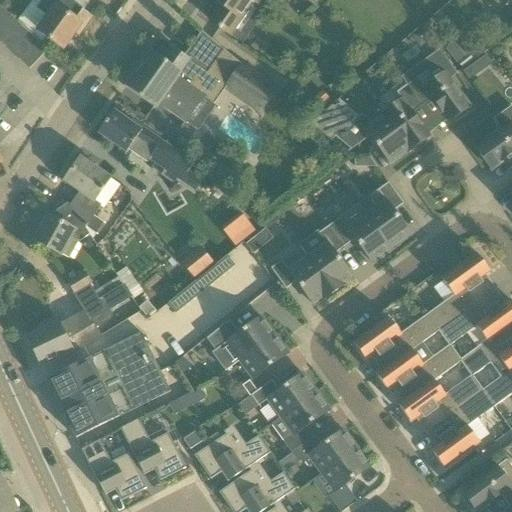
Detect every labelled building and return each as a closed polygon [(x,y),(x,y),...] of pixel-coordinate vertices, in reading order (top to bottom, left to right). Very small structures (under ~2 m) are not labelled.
[(18,22),(28,32),(42,46),(48,38),(63,48),(81,24),(69,16),(76,5),(68,0),(43,0),(38,9),(31,4),(18,22)] [(210,22),(232,37),(244,21),(251,26),(268,0),(212,0),(221,6),(210,22)] [(0,7),(0,25),(10,15),(0,7)] [(19,24),(10,15),(0,25),(0,41),(2,43),(19,24)] [(19,24),(2,43),(11,52),(28,33),(19,24)] [(28,33),(11,52),(20,60),(38,42),(28,33)] [(151,52),(126,88),(155,109),(153,112),(175,128),(202,91),(213,99),(223,86),(248,103),(264,81),(243,66),(203,33),(185,57),(173,48),(164,61),(151,52)] [(468,54),(457,40),(446,49),(457,63),(468,54)] [(38,42),(20,60),(30,69),(47,51),(38,42)] [(467,78),(492,62),(486,53),(462,69),(467,78)] [(407,85),(422,106),(432,99),(449,123),(453,119),(455,122),(467,114),(465,111),(469,108),(444,73),(433,81),(426,72),(407,85)] [(383,116),(408,150),(409,152),(429,137),(412,113),(422,106),(407,85),(397,93),(402,100),(382,114),(383,116)] [(408,150),(383,116),(370,125),(362,118),(359,119),(338,101),(310,124),(331,142),(343,128),(348,132),(356,122),(364,129),(390,164),(408,150)] [(147,163),(150,159),(165,170),(162,174),(179,186),(194,164),(131,121),(130,123),(114,112),(106,123),(102,123),(98,128),(100,131),(98,133),(126,153),(128,150),(147,163)] [(487,142),(476,150),(491,170),(511,154),(511,123),(499,133),(497,131),(485,139),(487,142)] [(355,167),(376,167),(370,158),(355,158),(355,167)] [(85,228),(100,207),(103,209),(120,187),(80,159),(64,182),(79,192),(70,206),(85,228)] [(403,204),(388,183),(369,197),(376,207),(366,214),(391,249),(410,235),(393,211),(403,204)] [(68,203),(56,211),(58,214),(52,218),(48,216),(34,240),(60,255),(70,238),(78,242),(89,235),(68,203)] [(391,249),(366,214),(359,205),(330,226),(344,247),(354,239),(371,263),(391,249)] [(344,247),(330,226),(319,234),(326,243),(307,257),(334,293),(344,286),(342,284),(352,277),(335,254),(344,247)] [(200,247),(181,263),(196,281),(215,266),(200,247)] [(438,331),(493,291),(482,275),(489,271),(477,255),(443,280),(454,296),(427,315),(438,331)] [(175,313),(181,309),(234,265),(227,256),(215,266),(196,281),(168,304),(175,313)] [(334,293),(307,257),(288,271),(281,261),(271,269),(286,289),(296,282),(313,306),(322,299),(324,300),(334,293)] [(60,323),(58,319),(41,328),(42,331),(27,339),(40,366),(58,357),(72,350),(73,353),(101,336),(91,320),(105,312),(98,301),(93,292),(88,285),(91,283),(85,273),(67,284),(84,311),(60,323)] [(98,301),(124,286),(118,277),(93,292),(98,301)] [(504,306),(494,292),(493,291),(438,331),(448,346),(449,345),(450,347),(451,346),(477,327),(487,342),(511,323),(511,302),(511,301),(504,306)] [(412,350),(438,331),(427,315),(400,335),(389,319),(354,344),(366,360),(372,355),(383,370),(383,371),(412,350)] [(240,361),(274,336),(261,317),(226,343),(240,361)] [(511,370),(511,323),(487,342),(461,361),(460,361),(460,362),(470,376),(471,375),(472,377),(473,377),(499,358),(509,372),(511,370)] [(69,414),(65,416),(76,439),(171,391),(141,333),(47,380),(58,403),(62,401),(69,414)] [(274,336),(240,361),(253,379),(288,354),(274,336)] [(383,371),(383,370),(376,375),(388,391),(394,386),(405,401),(434,381),(460,362),(460,361),(461,361),(451,346),(450,347),(449,345),(448,346),(422,365),(412,350),(383,371)] [(483,391),(483,392),(494,407),(511,394),(511,370),(509,372),(483,391)] [(268,400),(281,418),(316,392),(302,374),(279,391),(271,381),(251,396),(258,407),(268,400)] [(405,401),(399,405),(410,421),(416,416),(427,432),(483,392),(483,391),(473,377),(472,377),(471,375),(470,376),(444,395),(434,381),(405,401)] [(250,397),(257,391),(249,381),(242,386),(250,397)] [(329,411),(316,392),(281,418),(294,436),(329,411)] [(483,392),(427,432),(439,447),(432,452),(444,467),(478,442),(467,427),(494,407),(483,392)] [(160,482),(185,468),(167,434),(150,443),(148,438),(139,421),(121,430),(144,475),(154,470),(160,482)] [(308,456),(322,474),(356,449),(343,430),(308,456)] [(195,433),(183,441),(190,451),(202,443),(195,433)] [(227,435),(194,456),(210,480),(221,473),(227,482),(269,454),(258,437),(238,451),(227,435)] [(283,443),(291,453),(298,448),(290,438),(283,443)] [(105,496),(115,490),(121,502),(146,489),(128,454),(110,463),(108,458),(99,441),(81,450),(100,487),(105,496)] [(306,458),(298,448),(291,453),(298,464),(306,458)] [(370,467),(356,449),(322,474),(335,492),(370,467)] [(511,507),(511,468),(506,460),(462,492),(465,497),(462,499),(471,510),(473,508),(476,511),(477,511),(500,495),(510,509),(511,507)] [(232,511),(242,511),(246,509),(247,511),(262,511),(294,490),(283,474),(262,487),(251,471),(219,493),(232,511)] [(0,511),(16,511),(18,511),(1,474),(0,474),(0,511)]
